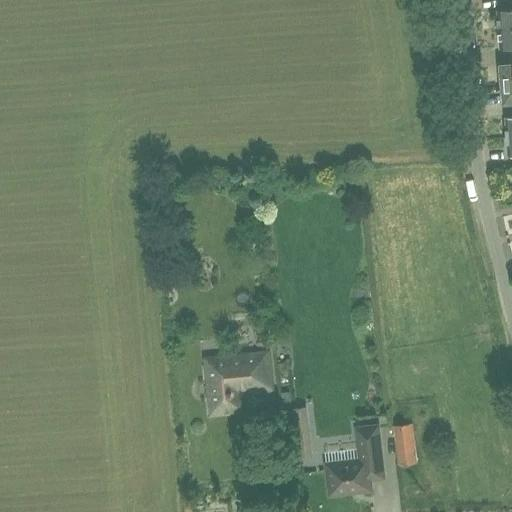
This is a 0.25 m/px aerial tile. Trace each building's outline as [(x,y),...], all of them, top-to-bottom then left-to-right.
[(511,9),(497,11),(498,28),(511,26),(511,9)] [(500,47),(511,46),(511,26),(498,28),(500,47)] [(511,63),(502,65),(503,83),(511,82),(511,63)] [(511,82),(503,83),(505,101),(511,100),(511,82)] [(213,410),(242,407),(241,389),(271,386),(268,351),(233,355),(233,360),(208,363),(213,410)] [(291,401),(290,392),(282,393),(283,402),(291,401)] [(399,461),(416,458),(411,422),(394,424),(399,461)] [(330,492),(371,487),(370,477),(383,475),(377,423),(362,425),(366,456),(326,461),(330,492)] [(289,460),(307,458),(305,434),(287,436),(289,460)]
